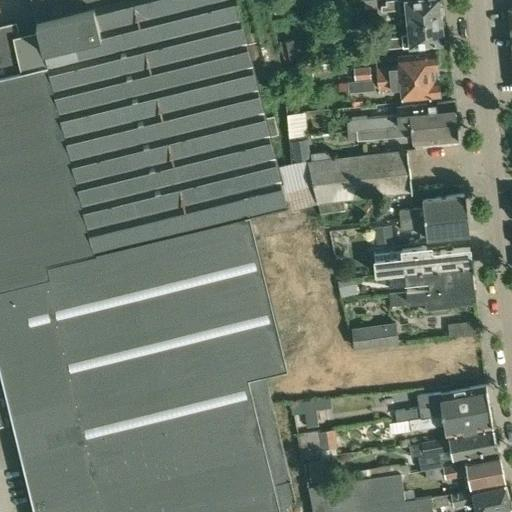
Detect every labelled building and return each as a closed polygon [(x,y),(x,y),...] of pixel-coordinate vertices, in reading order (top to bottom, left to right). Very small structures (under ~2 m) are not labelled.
[(289,205),(279,166),(271,135),(279,133),(274,115),(266,117),(256,79),(284,72),(265,0),(117,0),(38,20),(43,42),(49,65),(26,71),(17,33),(8,28),(0,29),(0,297),(48,285),(43,264),(251,214),(259,212),(260,213),(289,205)] [(33,0),(38,20),(117,0),(33,0)] [(441,8),(439,7),(438,0),(385,0),(385,4),(381,4),(381,10),(398,8),(398,10),(406,9),(407,21),(440,17),(440,15),(441,14),(441,8)] [(440,20),(440,17),(407,21),(408,31),(400,32),(401,35),(389,37),(389,41),(385,41),(385,47),(429,43),(428,41),(442,39),(441,28),(442,26),(442,21),(440,20)] [(326,34),(312,37),(314,47),(328,44),(326,34)] [(293,38),(280,41),(284,59),(297,56),(293,38)] [(377,66),(379,77),(434,72),(434,67),(437,67),(435,50),(398,54),(399,64),(377,66)] [(285,65),(286,80),(298,79),(297,64),(285,65)] [(371,77),(370,66),(354,68),(355,79),(371,77)] [(435,77),(434,72),(379,77),(380,88),(401,85),(402,96),(440,93),(438,77),(435,77)] [(348,81),(349,91),(375,89),(374,78),(348,81)] [(350,129),(356,129),(456,118),(454,99),(397,105),(397,114),(372,117),(349,119),(350,129)] [(287,113),(289,136),(307,134),(305,112),(287,113)] [(358,139),(387,136),(413,133),(414,142),(458,138),(456,118),(356,129),(358,139)] [(291,140),(294,159),(310,157),(309,152),(308,138),(291,140)] [(291,162),(279,166),(289,205),(290,209),(317,203),(318,212),(343,209),(341,198),(412,190),(407,148),(415,147),(415,146),(312,159),(306,160),(306,158),(291,162)] [(312,159),(331,156),(322,151),(309,152),(310,157),(310,159),(312,159)] [(398,209),(400,218),(405,217),(405,219),(466,211),(463,192),(423,197),(424,206),(398,209)] [(468,230),(466,211),(405,219),(405,217),(400,218),(401,229),(427,226),(428,235),(468,230)] [(293,511),(291,501),(296,500),(266,373),(288,367),(251,214),(43,264),(48,285),(0,297),(0,366),(35,511),(293,511)] [(374,226),(376,243),(393,241),(391,224),(374,226)] [(426,245),(402,248),(391,249),(392,255),(375,257),(377,273),(404,270),(472,262),(470,246),(427,251),(426,245)] [(416,279),(416,286),(474,280),(472,262),(404,270),(405,280),(416,279)] [(358,293),(355,276),(338,279),(341,296),(358,293)] [(474,280),(416,286),(406,287),(407,290),(389,292),(390,306),(408,303),(408,301),(425,299),(426,305),(429,305),(433,309),(451,307),(450,300),(473,298),(476,294),(474,280)] [(397,320),(353,325),(353,331),(355,347),(395,342),(399,341),(397,320)] [(486,383),(438,392),(440,402),(420,406),(421,415),(490,403),(486,383)] [(494,424),(490,403),(420,417),(409,419),(411,429),(446,422),(448,433),(494,424)] [(319,409),(307,410),(308,425),(321,423),(319,409)] [(499,449),(495,428),(423,442),(425,452),(453,447),(454,457),(499,449)] [(298,433),(301,458),(329,455),(328,447),(337,446),(335,429),(298,433)] [(418,454),(425,452),(423,442),(409,444),(411,455),(418,454)] [(472,484),(504,478),(500,455),(445,465),(447,476),(447,478),(470,473),(472,484)] [(445,465),(443,466),(427,469),(429,479),(447,476),(445,465)] [(406,498),(402,472),(370,477),(346,480),(324,484),(312,486),(315,511),(434,511),(434,506),(432,495),(432,494),(406,498)] [(451,492),(454,503),(454,505),(474,500),(477,511),(511,503),(505,481),(474,489),(473,487),(451,492)]
